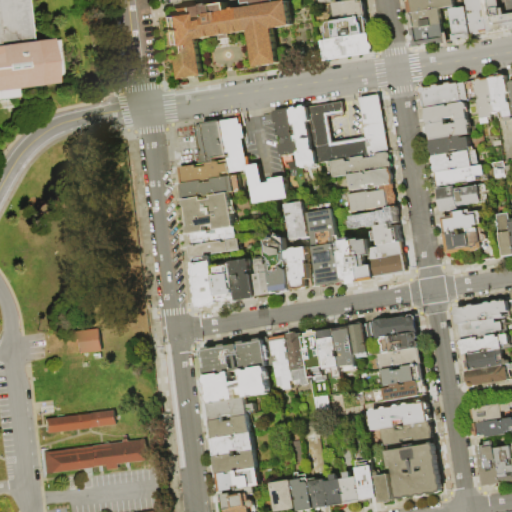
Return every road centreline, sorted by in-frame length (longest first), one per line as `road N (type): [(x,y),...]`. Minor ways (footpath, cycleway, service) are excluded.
road 1 (tertiary): [(511,52),(146,109)]
road 2 (residential): [(432,290),(386,0)]
road 3 (residential): [(432,290),(175,332)]
road 4 (residential): [(175,332),(146,109)]
road 5 (residential): [(467,511),(432,290)]
road 6 (residential): [(29,511),(0,291)]
road 7 (tertiary): [(146,109),(58,125),(27,146),(5,178)]
road 8 (residential): [(175,332),(191,463)]
